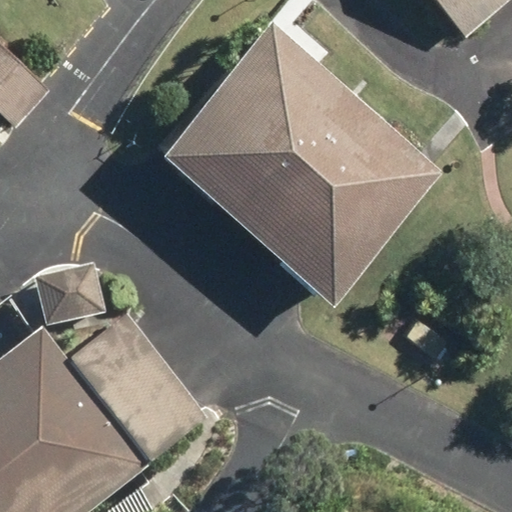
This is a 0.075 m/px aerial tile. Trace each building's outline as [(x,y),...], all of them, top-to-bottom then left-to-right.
[(432,0),(455,26),(486,0),(432,0)] [(439,172),(266,20),(147,153),(319,306),(439,172)] [(0,47),(0,115),(19,132),(53,93),(0,47)] [(89,267),(21,278),(30,332),(98,321),(89,267)] [(0,361),(0,511),(91,511),(203,427),(121,321),(58,369),(33,336),(0,361)]
